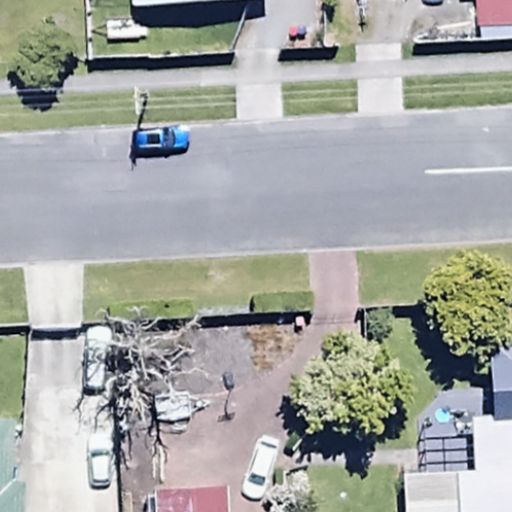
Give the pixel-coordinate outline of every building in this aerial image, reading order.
[(124,0),(125,11),(262,4),(261,0),(124,0)] [(511,0),(470,0),(472,31),(511,28),(511,0)] [(511,511),(511,342),(479,343),(479,398),(415,398),(415,474),(395,474),(394,511),(511,511)] [(0,511),(11,511),(16,418),(0,417),(0,511)] [(224,511),(224,488),(148,490),(148,511),(224,511)]
